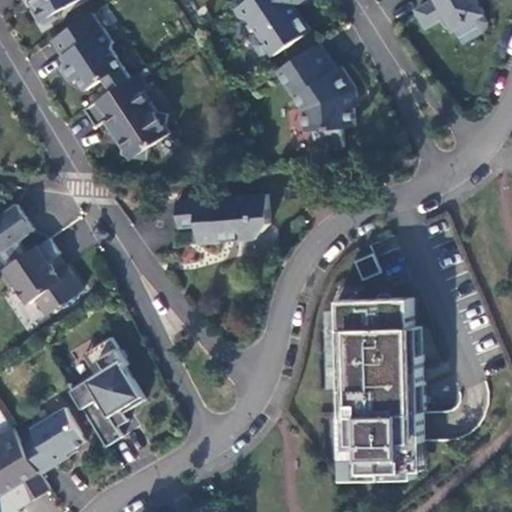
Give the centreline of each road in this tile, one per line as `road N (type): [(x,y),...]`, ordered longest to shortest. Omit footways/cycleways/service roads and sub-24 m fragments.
road 1 (residential): [(443,174),(343,226),(317,251),(289,295),(258,390)]
road 2 (residential): [(0,39),(125,251)]
road 3 (residential): [(125,251),(212,438)]
road 4 (residential): [(346,0),(443,174)]
road 5 (residential): [(477,153),(351,0)]
road 6 (residential): [(258,390),(125,251)]
road 7 (residential): [(212,438),(99,511)]
